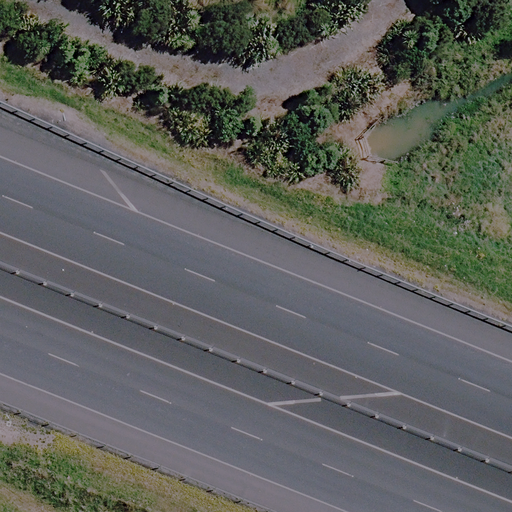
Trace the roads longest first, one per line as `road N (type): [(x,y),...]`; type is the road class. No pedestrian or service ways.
road 1 (motorway): [(0,190),(511,399)]
road 2 (motorway): [(455,511),(0,327)]
